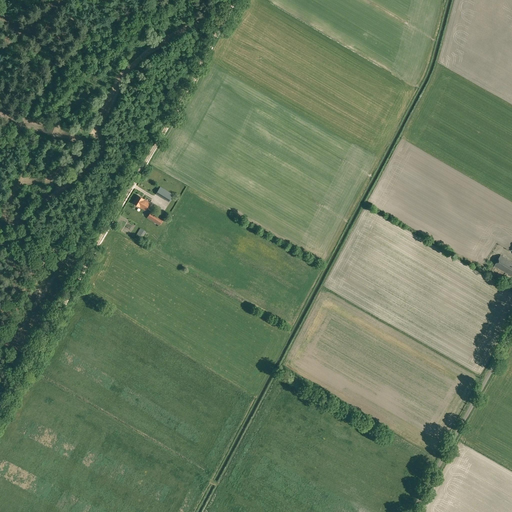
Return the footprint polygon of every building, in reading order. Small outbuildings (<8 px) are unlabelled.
[(169,202),(170,202),(172,200),(170,199),(173,194),(160,186),(156,194),(168,202),(169,202)] [(133,203),(145,210),(150,203),(142,198),(137,195),(133,203)] [(147,218),(159,226),(163,219),(151,211),(147,218)] [(136,235),(142,239),(146,232),(140,228),(136,235)] [(494,266),(511,277),(511,276),(511,261),(501,255),(494,266)]
